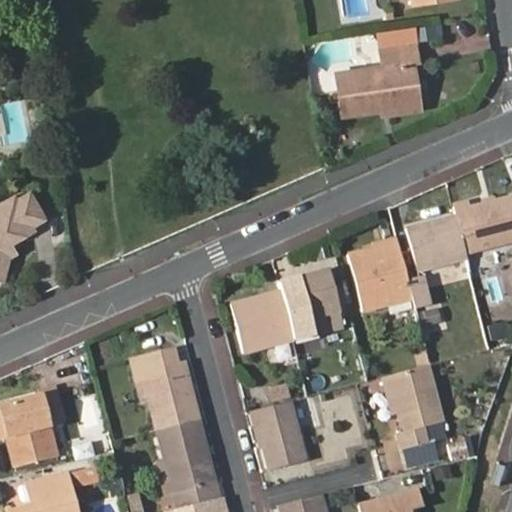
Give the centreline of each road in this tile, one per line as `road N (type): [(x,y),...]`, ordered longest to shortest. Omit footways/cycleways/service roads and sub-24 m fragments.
road 1 (residential): [(511,121),(179,275)]
road 2 (residential): [(179,275),(240,505)]
road 3 (residential): [(179,275),(0,352)]
road 4 (residential): [(240,505),(373,471)]
